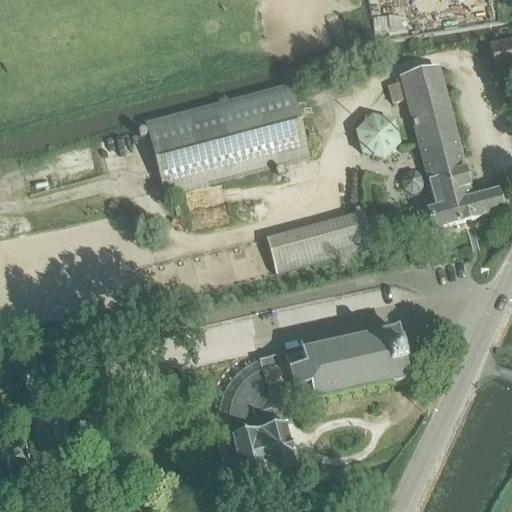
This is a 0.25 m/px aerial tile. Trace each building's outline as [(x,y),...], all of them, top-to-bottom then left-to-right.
[(497,77),(511,74),(511,43),(492,48),(497,77)] [(401,85),(388,88),(392,105),(405,102),(432,203),(426,204),(416,207),(418,215),(423,235),(468,223),(503,214),(498,195),(472,202),(470,196),(438,72),(400,82),(401,85)] [(164,201),(309,162),(289,88),(144,127),(164,201)] [(360,158),(383,164),(400,148),(394,125),(372,119),(355,134),(360,158)] [(419,195),(423,188),(421,179),(414,175),(404,177),(400,184),(402,193),(410,197),(419,195)] [(366,219),(267,245),(277,282),(376,256),(366,219)] [(398,337),(400,346),(398,336),(380,340),(380,341),(398,337)] [(223,446),(216,448),(226,492),(241,489),(242,491),(268,485),(295,479),(291,460),(289,452),(285,432),(283,432),(280,415),(281,415),(296,412),(313,408),(314,410),(316,410),(315,408),(319,407),(322,406),(326,405),(326,407),(328,407),(328,405),(332,404),(334,404),(338,403),(339,405),(341,404),(340,402),(351,400),(351,402),(353,401),(353,399),(357,399),(359,398),(363,397),(364,399),(366,399),(365,397),(369,396),(372,395),(376,394),(376,396),(378,396),(378,394),(382,393),(385,393),(388,392),(389,394),(391,393),(390,391),(397,390),(399,390),(401,389),(409,387),(407,378),(409,378),(409,377),(408,374),(407,369),(406,366),(404,357),(404,354),(403,349),(402,345),(400,346),(398,337),(380,341),(380,340),(380,339),(378,339),(378,341),(374,342),(372,343),(368,344),(367,342),(365,342),(366,344),(355,346),(355,344),(353,345),(353,347),(349,348),(347,348),(343,349),(342,347),(340,348),(341,350),(336,351),(334,351),(330,352),(330,350),(328,350),(328,352),(324,353),(322,354),(318,355),(317,353),(315,353),(316,355),(311,356),(309,357),(305,357),(305,355),(303,356),(303,358),(284,362),(283,358),(269,362),(260,364),(258,364),(257,365),(256,366),(254,366),(253,367),(252,367),(250,368),(249,369),(247,370),(245,371),(244,372),(243,373),(241,374),(240,375),(240,376),(239,377),(236,379),(234,382),(231,385),(229,388),(227,392),(225,396),(222,402),(221,408),(220,414),(219,421),(219,425),(220,430),(223,446)] [(137,439),(131,421),(107,428),(103,436),(106,443),(113,446),(137,439)] [(31,466),(17,469),(24,497),(38,494),(31,466)]
